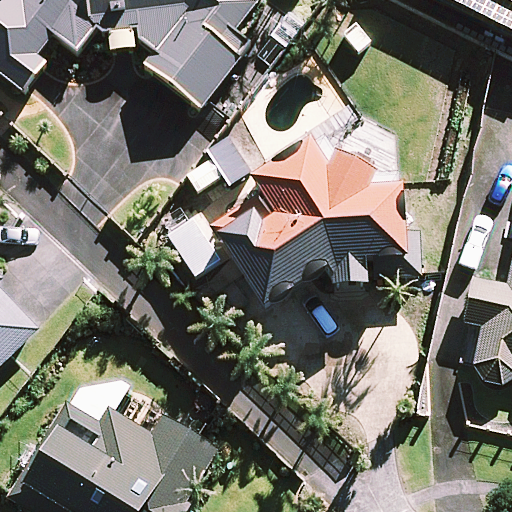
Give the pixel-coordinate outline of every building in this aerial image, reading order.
[(19,0),(19,1),(18,0),(0,0),(0,77),(22,93),(42,65),(35,61),(53,37),(76,54),(90,35),(107,34),(109,55),(140,53),(139,44),(153,54),(142,69),(202,112),(268,17),(244,0),(19,0)] [(180,198),(195,210),(239,153),(219,137),(193,170),(199,175),(180,198)] [(211,237),(256,313),(329,270),(328,288),(416,293),(419,233),(394,232),(395,192),(365,191),(373,177),(334,155),(324,173),(308,146),(248,181),(263,206),(211,237)] [(511,265),(507,290),(470,283),(462,326),(480,330),(473,371),(481,386),(506,391),(511,385),(511,265)] [(0,368),(35,335),(0,297),(0,283),(0,282),(0,368)] [(100,427),(70,409),(21,490),(57,511),(176,511),(213,452),(163,421),(152,439),(109,413),(100,427)]
